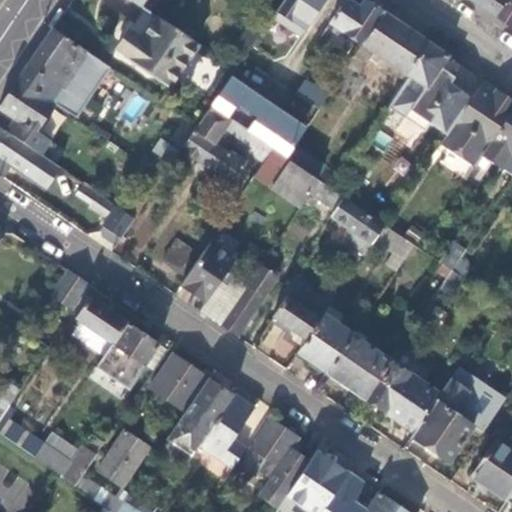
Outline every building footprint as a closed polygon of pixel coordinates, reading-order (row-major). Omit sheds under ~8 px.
[(284,0),(272,18),(301,38),(325,0),(284,0)] [(363,45),(385,12),(367,0),(365,0),(359,9),(347,0),(345,0),(330,22),(363,45)] [(473,0),(496,15),(506,0),(473,0)] [(511,0),(506,0),(496,15),(511,25),(511,0)] [(174,84),(200,45),(145,9),(119,48),(174,84)] [(268,24),(250,12),(245,20),(251,25),(237,46),(248,53),(268,24)] [(373,54),(407,77),(430,43),(385,12),(363,45),(349,65),(360,73),(373,54)] [(108,67),(54,29),(28,66),(85,102),(108,67)] [(450,57),(430,43),(407,77),(386,108),(423,133),(427,126),(444,138),(472,97),(452,83),(456,78),(442,68),(450,57)] [(205,90),(222,65),(205,53),(188,79),(205,90)] [(85,102),(28,66),(19,79),(54,103),(68,114),(75,118),(85,102)] [(305,127),(231,76),(211,106),(273,148),(285,156),(305,127)] [(0,108),(25,126),(17,138),(39,153),(48,141),(35,131),(49,110),(54,103),(19,79),(0,108)] [(321,106),(329,92),(304,79),(296,93),(321,106)] [(482,153),(511,109),(511,98),(484,79),(472,97),(444,138),(436,149),(470,171),(482,153)] [(264,161),(273,148),(211,106),(197,126),(182,149),(202,162),(200,166),(213,175),(215,171),(232,183),(246,162),(231,152),(230,154),(215,143),(226,128),(241,138),(238,143),(264,161)] [(511,109),(482,153),(511,174),(511,109)] [(182,149),(197,126),(186,119),(169,144),(180,151),(182,149)] [(17,138),(0,126),(0,173),(2,175),(10,164),(18,170),(45,187),(59,167),(56,164),(39,153),(17,138)] [(180,151),(169,144),(152,169),(163,177),(180,151)] [(318,179),(285,156),(273,148),(264,161),(255,175),(300,205),(308,194),(318,179)] [(135,218),(163,177),(152,169),(124,211),(135,218)] [(323,213),(329,217),(330,216),(343,196),(318,179),(308,194),(327,207),(323,213)] [(90,206),(98,193),(83,183),(75,196),(90,206)] [(104,238),(116,246),(135,218),(124,211),(98,193),(90,206),(88,208),(106,221),(103,226),(103,228),(103,232),(103,237),(104,238)] [(384,224),(343,196),(330,216),(353,232),(346,243),(364,255),(373,241),(384,224)] [(414,246),(384,224),(373,241),(392,254),(385,264),(397,272),(414,246)] [(186,277),(200,256),(176,239),(162,260),(186,277)] [(186,277),(180,285),(204,301),(218,281),(234,258),(209,241),(200,256),(186,277)] [(439,263),(452,270),(460,258),(466,250),(453,241),(439,263)] [(452,270),(465,279),(473,267),(460,258),(452,270)] [(204,301),(199,309),(219,322),(237,335),(277,277),(260,264),(245,285),(234,277),(227,287),(218,281),(204,301)] [(90,284),(69,269),(68,270),(50,295),(73,310),(83,295),(90,284)] [(452,270),(439,290),(451,298),(465,279),(452,270)] [(297,281),(273,316),(300,335),(296,341),(302,345),(320,318),(323,314),(335,298),(337,295),(328,289),(323,298),(297,281)] [(111,342),(126,321),(90,297),(89,298),(76,317),(91,328),(89,331),(94,334),(96,332),(111,342)] [(302,345),(297,353),(326,372),(352,334),(323,314),(320,318),(302,345)] [(167,350),(126,321),(111,342),(96,366),(129,388),(145,365),(154,371),(167,350)] [(352,334),(326,372),(364,400),(390,362),(392,360),(365,342),(367,338),(357,331),(354,335),(352,334)] [(154,390),(184,410),(207,376),(174,354),(151,388),(154,390)] [(390,362),(364,400),(412,431),(437,394),(390,362)] [(486,385),(458,366),(450,377),(437,394),(412,431),(409,435),(447,461),(472,425),(482,432),(492,419),(505,399),(486,385)] [(235,394),(209,377),(186,412),(167,439),(168,439),(193,456),(200,445),(235,394)] [(0,417),(8,405),(19,389),(4,379),(0,384),(0,417)] [(250,393),(240,386),(235,394),(200,445),(232,468),(237,461),(246,448),(232,439),(259,400),(259,399),(250,393)] [(0,433),(34,456),(43,443),(9,420),(15,410),(8,405),(0,417),(0,433)] [(298,438),(267,417),(246,448),(237,461),(255,474),(259,468),(272,477),(260,494),(279,506),(310,460),(299,453),(301,449),(301,447),(295,443),(298,438)] [(98,470),(123,487),(150,448),(124,430),(98,470)] [(77,452),(50,433),(43,443),(34,456),(55,471),(54,473),(61,478),(75,487),(81,479),(97,455),(82,445),(77,452)] [(470,476),(505,501),(511,490),(511,449),(495,439),(470,476)] [(320,511),(347,471),(316,451),(310,460),(279,506),(274,511),(320,511)] [(363,511),(367,508),(356,500),(365,483),(347,471),(320,511),(363,511)] [(112,511),(117,511),(124,502),(89,479),(87,483),(81,479),(75,487),(112,511)] [(395,491),(384,483),(367,508),(363,511),(418,511),(421,508),(395,491)] [(140,511),(124,502),(117,511),(140,511)]
